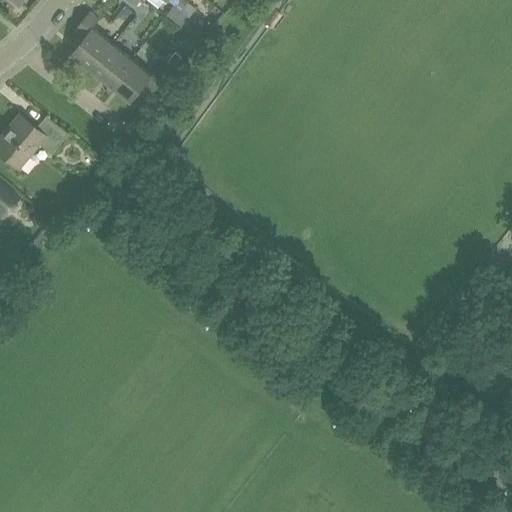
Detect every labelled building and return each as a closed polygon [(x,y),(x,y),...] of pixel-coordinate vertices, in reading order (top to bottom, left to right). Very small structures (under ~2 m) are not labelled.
[(184,0),(179,0),(175,6),(189,17),(196,9),(184,0)] [(84,38),(72,54),(112,86),(132,61),(92,29),(99,20),(89,12),(74,30),(84,38)] [(199,24),(191,34),(201,41),(208,31),(199,24)] [(175,51),(168,60),(174,65),(181,56),(175,51)] [(132,61),(112,86),(132,102),(140,91),(150,99),(154,93),(169,75),(159,67),(152,76),(132,61)] [(18,115),(0,137),(0,154),(18,169),(39,144),(50,154),(67,133),(46,116),(35,129),(18,115)] [(0,217),(2,219),(18,199),(0,183),(0,217)]
